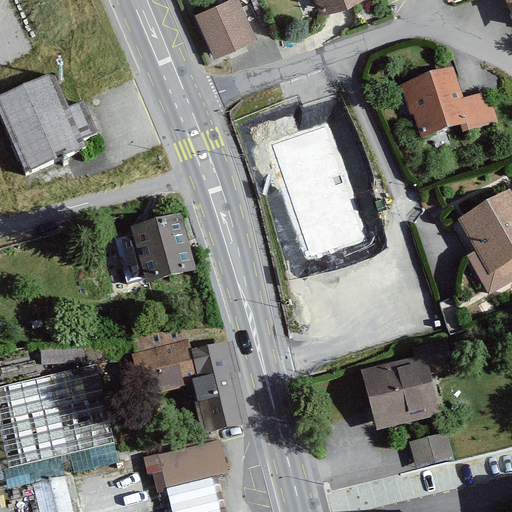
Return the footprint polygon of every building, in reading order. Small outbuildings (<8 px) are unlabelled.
[(239,0),(229,0),(195,16),(214,59),(257,40),(239,0)] [(313,0),(320,17),(363,0),(313,0)] [(454,74),(404,91),(422,145),(464,131),(467,138),(499,127),(489,98),(465,107),(454,74)] [(51,75),(0,96),(0,111),(26,173),(82,149),(51,75)] [(299,115),(248,135),(269,189),(289,182),(298,206),(266,217),(289,278),(374,246),(359,206),(335,216),(322,182),(352,171),(341,143),(313,153),(299,115)] [(511,199),(460,227),(477,259),(470,262),(490,300),(511,288),(511,199)] [(181,212),(132,226),(147,282),(197,269),(181,212)] [(190,353),(185,329),(135,340),(147,396),(191,387),(201,434),(249,424),(231,343),(190,353)] [(418,357),(362,371),(377,431),(450,414),(437,360),(455,356),(451,337),(415,346),(418,357)] [(98,363),(98,349),(42,349),(42,364),(98,363)] [(118,443),(100,365),(0,386),(0,431),(8,468),(118,443)] [(447,430),(410,441),(418,468),(455,457),(447,430)] [(221,438),(141,456),(145,475),(153,474),(157,489),(168,488),(213,477),(229,473),(221,438)] [(74,511),(66,476),(33,484),(39,511),(74,511)] [(221,511),(213,477),(168,488),(173,511),(221,511)]
